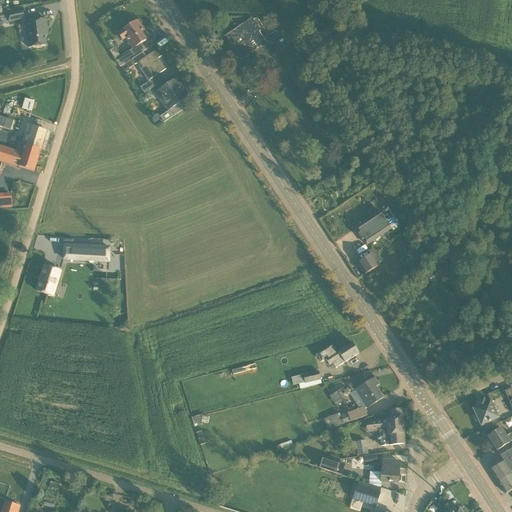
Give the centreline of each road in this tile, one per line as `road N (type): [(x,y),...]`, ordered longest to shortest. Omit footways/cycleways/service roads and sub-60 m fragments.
road 1 (tertiary): [(430,409),(158,0)]
road 2 (unclassified): [(0,325),(73,82),(67,0)]
road 3 (unclassified): [(172,500),(0,446)]
